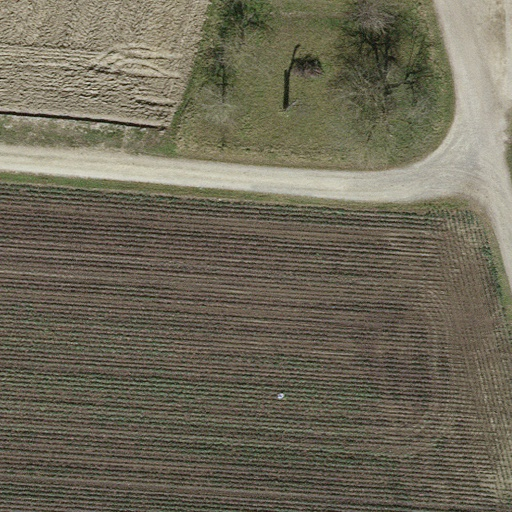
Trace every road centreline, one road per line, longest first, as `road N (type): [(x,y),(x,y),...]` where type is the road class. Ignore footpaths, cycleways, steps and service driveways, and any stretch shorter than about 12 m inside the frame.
road 1 (track): [(495,176),(396,190),(0,163)]
road 2 (track): [(511,241),(445,0)]
